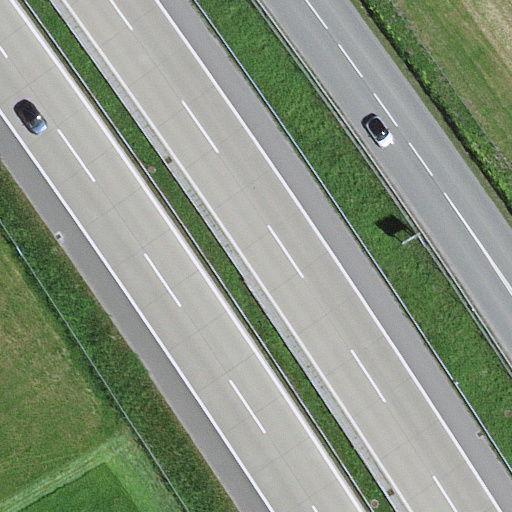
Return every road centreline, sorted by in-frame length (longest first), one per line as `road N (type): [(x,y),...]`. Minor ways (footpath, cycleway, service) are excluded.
road 1 (motorway): [(458,511),(112,0)]
road 2 (motorway): [(0,50),(313,511)]
road 3 (primary): [(301,0),(511,291)]
